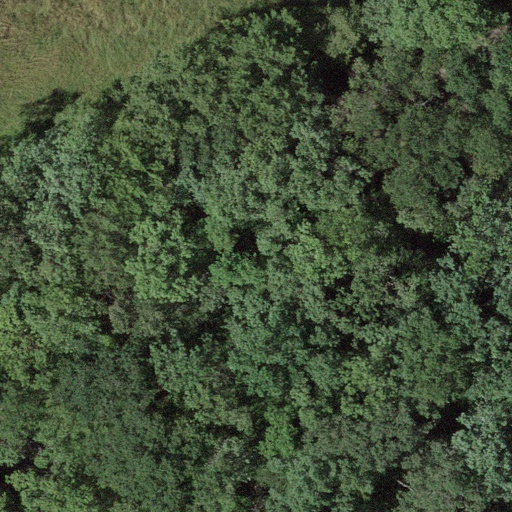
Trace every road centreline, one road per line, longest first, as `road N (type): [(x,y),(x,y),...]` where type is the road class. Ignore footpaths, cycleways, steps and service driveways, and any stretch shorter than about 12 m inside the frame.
road 1 (track): [(0,200),(32,175),(508,0)]
road 2 (track): [(0,411),(94,511)]
